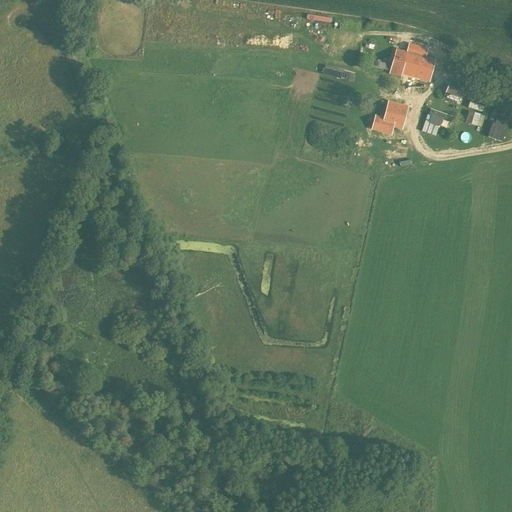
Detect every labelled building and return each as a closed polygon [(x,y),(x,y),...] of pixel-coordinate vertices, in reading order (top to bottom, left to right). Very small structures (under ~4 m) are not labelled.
[(310,14),(309,19),(333,22),(334,17),(310,14)] [(398,89),(415,94),(419,80),(429,82),(435,60),(421,56),(423,47),(408,43),(406,52),(395,49),(389,74),(401,77),(398,89)] [(342,71),(325,67),(323,75),(340,80),(342,71)] [(442,101),(458,107),(465,86),(450,80),(442,101)] [(382,123),(402,129),(408,106),(388,101),(382,123)] [(433,110),(425,131),(437,135),(440,126),(443,127),(447,115),(433,110)] [(468,122),(479,125),(483,113),(471,110),(468,122)] [(507,140),(511,121),(495,117),(490,136),(507,140)]
